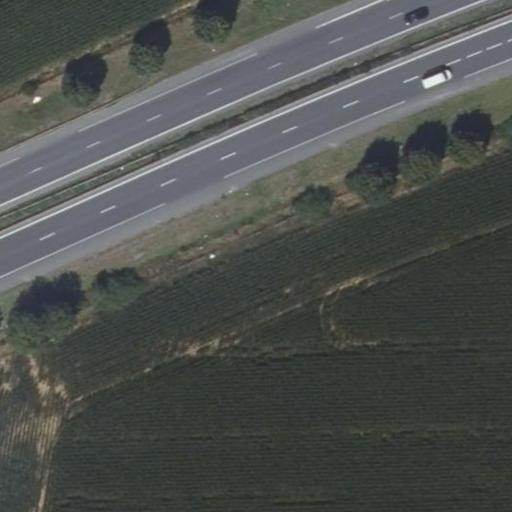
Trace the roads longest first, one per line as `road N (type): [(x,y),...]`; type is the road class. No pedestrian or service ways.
road 1 (trunk): [(0,253),(511,38)]
road 2 (trunk): [(439,0),(0,184)]
